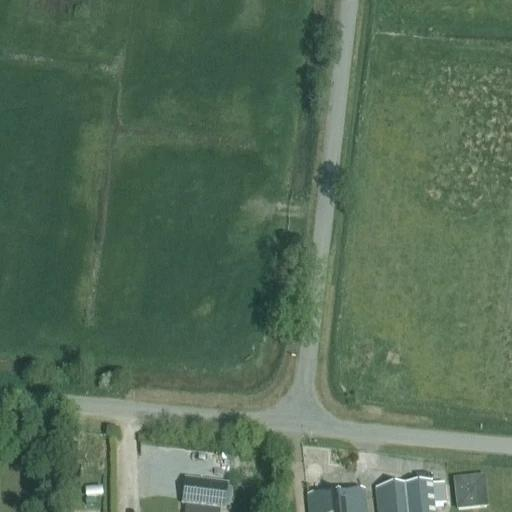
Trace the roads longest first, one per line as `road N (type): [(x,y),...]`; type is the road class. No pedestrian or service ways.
road 1 (unclassified): [(298,426),(348,0)]
road 2 (unclassified): [(0,399),(298,426)]
road 3 (unclassified): [(298,426),(511,443)]
